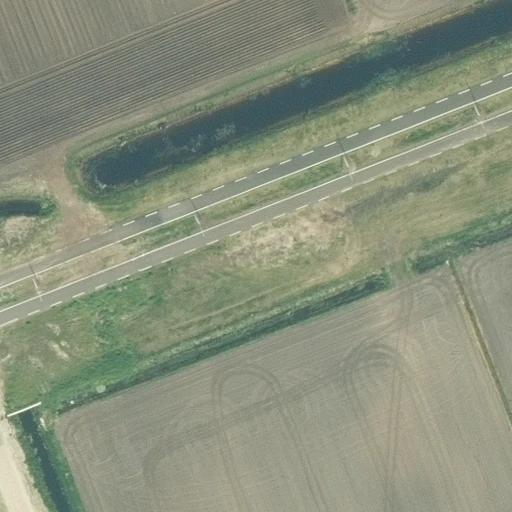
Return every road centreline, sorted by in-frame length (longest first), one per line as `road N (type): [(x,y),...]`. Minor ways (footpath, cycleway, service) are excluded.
road 1 (secondary): [(0,317),(511,116)]
road 2 (secondary): [(511,80),(0,280)]
